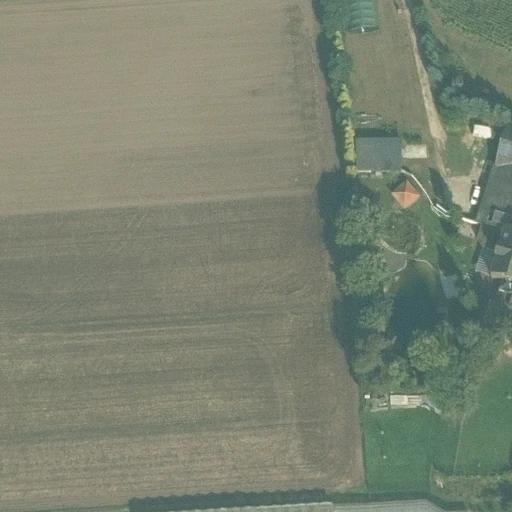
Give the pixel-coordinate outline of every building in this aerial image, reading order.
[(356,43),(378,41),(373,0),(363,0),(352,1),(356,43)] [(511,131),(509,131),(497,169),(505,172),(511,173),(511,131)] [(406,156),(362,156),(362,180),(406,181),(406,156)] [(497,169),(478,227),(483,229),(481,235),(482,235),(479,242),(483,250),(499,256),(510,222),(511,215),(511,206),(496,202),(505,172),(497,169)] [(511,173),(505,172),(496,202),(511,206),(511,173)] [(511,236),(506,235),(499,256),(491,281),(503,285),(511,287),(511,236)] [(511,287),(503,285),(500,294),(495,307),(494,307),(490,319),(488,318),(484,332),(478,330),(472,345),(467,343),(464,352),(482,358),(490,334),(511,341),(511,287)]
